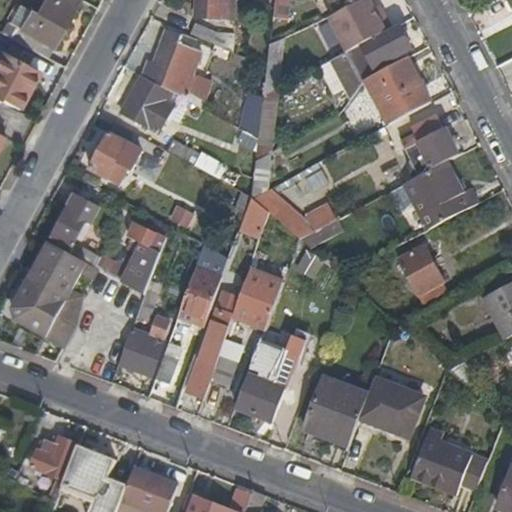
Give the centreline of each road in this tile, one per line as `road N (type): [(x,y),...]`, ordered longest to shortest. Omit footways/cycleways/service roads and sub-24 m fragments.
road 1 (residential): [(0,366),(376,511)]
road 2 (residential): [(131,0),(0,238)]
road 3 (residential): [(511,154),(430,0)]
